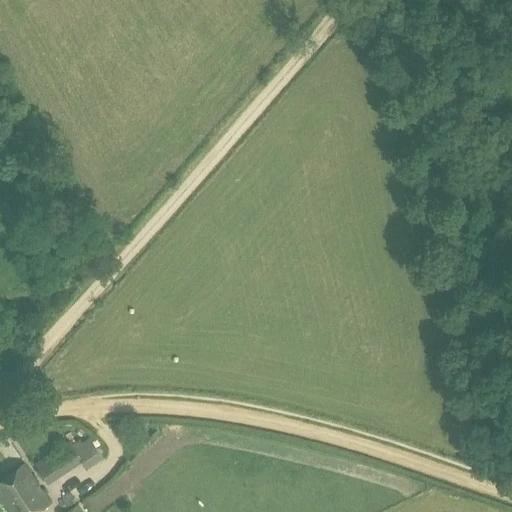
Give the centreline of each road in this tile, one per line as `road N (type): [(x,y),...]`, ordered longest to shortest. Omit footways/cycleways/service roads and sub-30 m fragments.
road 1 (track): [(0,400),(348,0)]
road 2 (track): [(16,417),(132,405),(233,412),(400,454),(511,496)]
